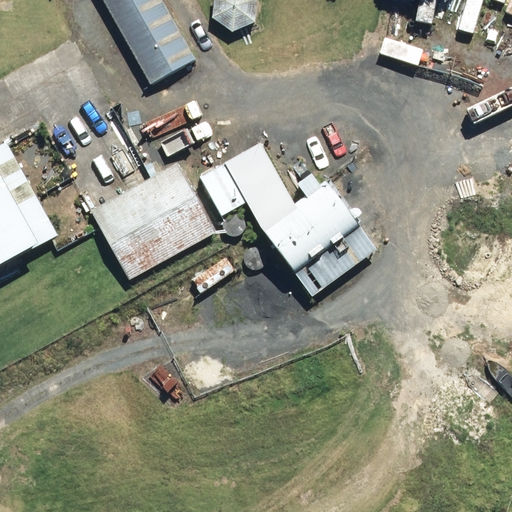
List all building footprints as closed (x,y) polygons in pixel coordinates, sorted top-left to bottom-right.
[(195,59),(162,0),(102,0),(150,84),(195,59)] [(213,0),(212,19),(231,34),(253,24),(257,0),(213,0)] [(0,266),(55,237),(3,146),(0,147),(0,266)] [(261,147),(200,181),(221,217),(246,203),(261,228),(313,296),(375,252),(325,187),(296,209),(261,147)] [(212,235),(174,167),(90,214),(128,282),(212,235)] [(225,257),(195,279),(205,292),(235,271),(225,257)]
